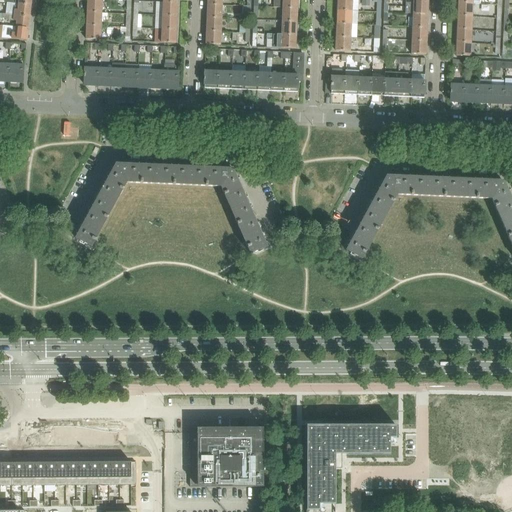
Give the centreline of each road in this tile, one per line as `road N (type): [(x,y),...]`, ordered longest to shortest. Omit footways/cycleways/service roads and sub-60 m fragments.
road 1 (secondary): [(511,345),(23,345)]
road 2 (secondary): [(30,369),(511,368)]
road 3 (unclassified): [(136,439),(136,388),(431,386)]
road 4 (unclassified): [(381,163),(330,248),(280,246),(239,163)]
road 5 (unclassified): [(107,158),(63,229),(4,229),(0,220)]
road 6 (unclassified): [(239,163),(107,158)]
road 7 (unclassified): [(509,169),(381,163)]
road 8 (residential): [(440,0),(436,121)]
